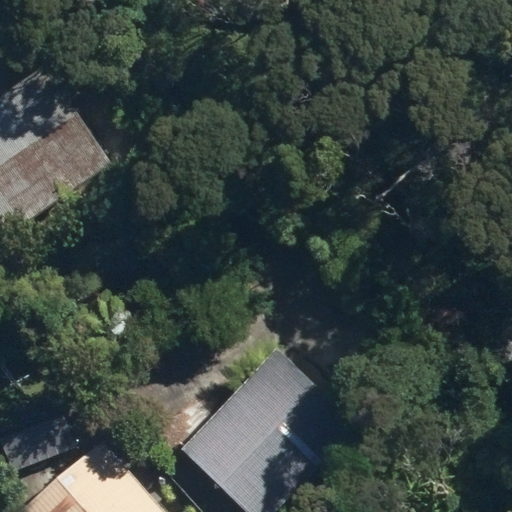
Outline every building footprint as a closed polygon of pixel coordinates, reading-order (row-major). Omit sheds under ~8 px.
[(0,258),(111,188),(49,91),(0,122),(0,258)] [(101,256),(103,282),(136,280),(135,253),(101,256)] [(181,464),(228,511),(284,511),(355,444),(279,367),(181,464)] [(77,417),(0,446),(0,459),(7,478),(88,447),(77,417)] [(41,511),(151,511),(103,457),(41,511)]
